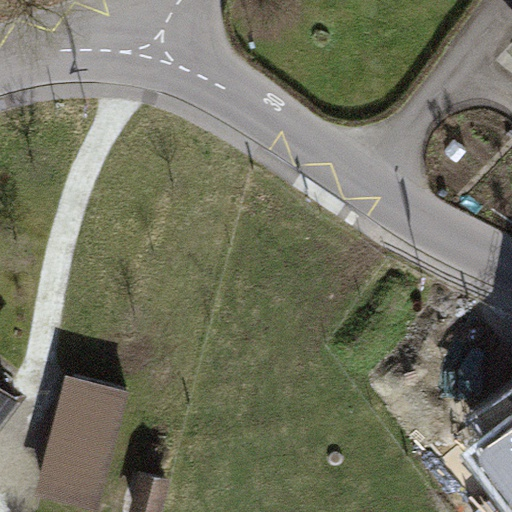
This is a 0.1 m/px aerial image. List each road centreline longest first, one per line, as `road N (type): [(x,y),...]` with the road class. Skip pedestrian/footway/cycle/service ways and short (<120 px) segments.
road 1 (tertiary): [(511,263),(449,237),(287,125),(151,49)]
road 2 (tertiary): [(151,49),(62,50),(0,64)]
